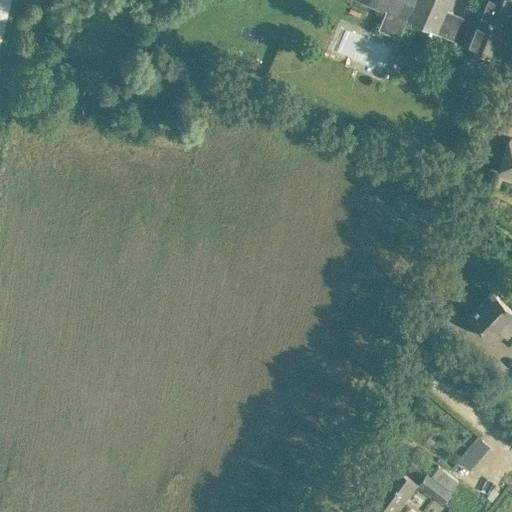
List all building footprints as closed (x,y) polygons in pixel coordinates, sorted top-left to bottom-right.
[(361,0),(431,30),(492,56),(511,7),(511,0),(484,0),(479,13),(466,7),(462,15),(448,9),(452,0),(361,0)] [(499,172),(511,176),(511,139),(510,139),(499,172)] [(467,316),(481,330),(488,337),(497,328),(506,337),(511,330),(511,310),(493,291),(467,316)] [(438,463),(431,473),(451,488),(459,479),(438,463)] [(361,510),(363,511),(392,511),(415,482),(394,466),(361,510)] [(418,484),(427,491),(442,501),(450,491),(426,473),(418,484)]
